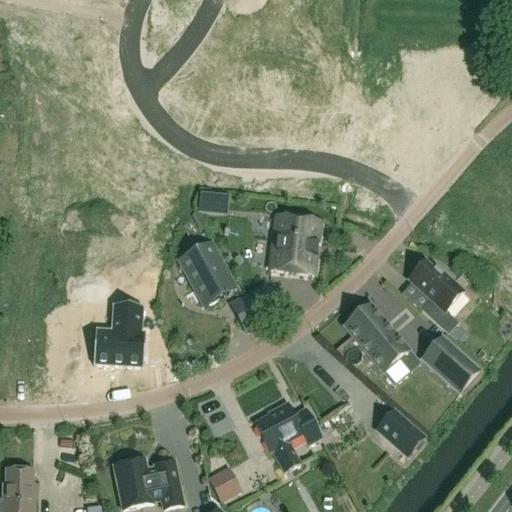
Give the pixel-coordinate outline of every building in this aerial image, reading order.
[(257,0),(253,22),(269,25),(267,35),(266,38),(292,43),(299,8),(296,7),(283,5),(283,0),(257,0)] [(23,13),(16,52),(32,55),(31,57),(77,66),(82,40),(70,38),(72,26),(73,26),(73,22),(23,13)] [(214,72),(206,118),(232,123),(234,111),(246,113),(246,114),(250,114),(259,64),(220,57),(217,73),(214,72)] [(60,86),(21,94),(24,112),(33,110),(40,108),(45,132),(96,121),(90,95),(63,101),(60,90),(61,90),(60,86)] [(278,102),(274,128),(321,136),(324,120),(335,123),(340,124),(344,98),(327,94),(324,110),(278,102)] [(381,94),(372,144),(376,145),(388,147),(386,159),(411,164),(420,118),(418,117),(420,101),(381,94)] [(87,153),(55,178),(67,192),(74,186),(79,182),(95,201),(135,168),(118,147),(96,165),(89,156),(87,153)] [(134,214),(126,228),(160,248),(186,204),(183,202),(172,196),(179,186),(156,172),(132,213),(134,214)] [(500,225),(507,212),(488,201),(481,214),(500,225)] [(270,274),(313,279),(315,259),(317,259),(318,247),(317,247),(320,224),(276,219),(270,274)] [(214,248),(235,249),(234,267),(258,268),(259,237),(214,235),(214,248)] [(233,289),(210,247),(180,264),(205,310),(228,297),(226,293),(233,289)] [(463,296),(452,286),(443,277),(444,275),(443,274),(441,276),(438,273),(439,270),(438,269),(436,271),(433,268),(430,271),(423,265),(408,282),(430,302),(420,313),(448,339),(458,327),(445,315),(463,296)] [(266,288),(244,301),(258,328),(281,315),(266,288)] [(258,328),(244,301),(230,308),(245,336),(258,328)] [(412,355),(404,347),(371,307),(342,332),(383,379),(412,355)] [(161,369),(151,335),(146,336),(139,312),(111,320),(118,345),(103,350),(113,383),(161,369)] [(445,341),(424,364),(458,395),(479,372),(445,341)] [(289,446),(306,436),(311,447),(320,442),(305,413),(293,419),(287,408),(253,426),(270,456),(271,455),(283,476),(300,467),(289,446)] [(406,460),(424,441),(394,414),(376,434),(406,460)] [(172,511),(183,510),(183,509),(174,467),(154,471),(155,473),(152,474),(147,475),(145,464),(141,465),(140,465),(139,465),(138,464),(137,464),(136,464),(135,464),(134,464),(133,464),(132,464),(131,465),(130,465),(129,465),(128,466),(127,466),(126,467),(125,467),(125,468),(124,468),(124,469),(113,471),(121,511),(133,511),(154,508),(153,506),(161,504),(162,511),(172,511)] [(237,495),(228,471),(209,478),(217,502),(237,495)] [(0,502),(0,511),(34,511),(35,489),(33,489),(33,474),(6,473),(5,488),(3,488),(2,503),(0,502)]
